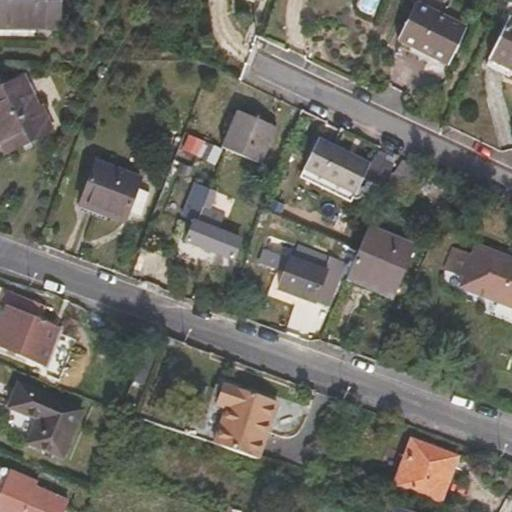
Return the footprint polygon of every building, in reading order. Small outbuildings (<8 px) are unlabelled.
[(12,0),(13,20),(77,21),(76,0),(12,0)] [(409,0),(396,31),(446,54),(464,18),(424,0),(409,0)] [(490,47),(511,58),(511,9),(508,8),(490,47)] [(48,103),(39,72),(0,83),(0,110),(9,144),(59,129),(52,103),(48,103)] [(234,100),(220,137),(259,152),(273,115),(234,100)] [(303,159),(354,184),(368,155),(317,130),(303,159)] [(185,150),(203,154),(207,140),(188,136),(185,150)] [(127,212),(139,176),(94,160),(80,202),(125,218),(127,212)] [(425,177),(448,189),(454,179),(430,167),(425,177)] [(150,179),(139,176),(127,212),(138,216),(150,179)] [(478,211),(489,186),(468,177),(458,201),(478,211)] [(186,232),(234,250),(241,231),(219,223),(225,207),(211,201),(218,184),(208,180),(196,215),(193,214),(186,232)] [(362,238),(352,264),(397,283),(416,235),(370,216),(362,238)] [(283,278),(318,290),(334,244),(290,230),(281,257),(289,259),(283,278)] [(451,254),(468,262),(465,271),(511,289),(511,241),(481,230),(477,240),(459,232),(451,254)] [(0,282),(0,300),(33,314),(39,298),(0,282)] [(33,314),(0,300),(0,342),(49,362),(63,325),(33,314)] [(134,338),(149,344),(157,325),(141,319),(134,338)] [(163,346),(170,330),(162,326),(156,343),(163,346)] [(234,401),(221,438),(264,452),(282,396),(229,377),(223,396),(234,401)] [(28,444),(64,460),(84,411),(21,384),(9,409),(39,421),(28,444)] [(401,479),(447,496),(465,450),(419,432),(401,479)] [(33,490),(69,505),(72,498),(36,482),(33,490)] [(63,511),(65,511),(69,505),(33,490),(31,494),(59,506),(58,510),(63,511)] [(63,511),(58,510),(59,506),(31,494),(22,511),(63,511)] [(403,511),(441,511),(408,500),(403,511)]
